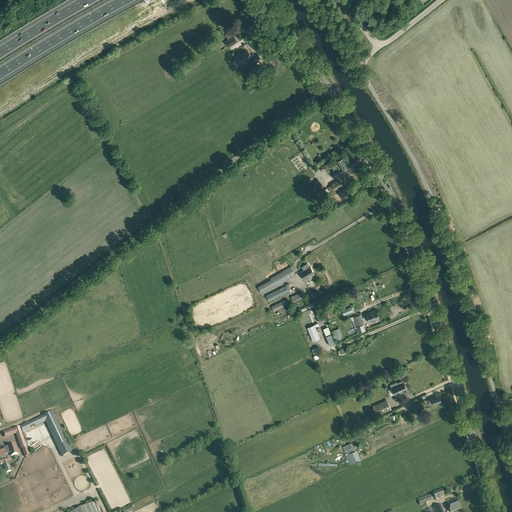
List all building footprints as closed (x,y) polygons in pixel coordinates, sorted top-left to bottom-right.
[(229,47),(234,43),(237,41),(234,36),(231,38),(225,42),(229,47)] [(239,53),(234,56),(240,64),(243,62),(244,63),(248,61),(247,59),(250,57),(249,55),(250,54),(247,50),(241,55),(239,53)] [(270,66),(276,62),(270,53),(265,57),(270,66)] [(332,167),(336,174),(340,172),(340,171),(341,171),(348,167),(343,158),(337,162),(338,164),(332,167)] [(342,181),(352,174),(350,170),(340,177),(342,181)] [(339,180),(331,184),(335,190),(337,188),(342,185),(339,180)] [(314,192),(323,186),(320,182),(312,188),(314,192)] [(263,293),(295,274),(291,266),(284,271),(286,274),(261,289),(263,293)] [(310,266),(300,272),(304,279),(314,273),(310,266)] [(266,295),(269,301),(289,291),(286,285),(266,295)] [(293,302),(304,296),(302,291),(291,297),(293,302)] [(270,314),(274,312),(287,306),(287,307),(291,305),(288,298),(268,309),(270,314)] [(376,309),(366,313),(369,322),(379,319),(376,309)] [(319,322),(325,320),(322,312),(316,314),(319,322)] [(363,324),(360,315),(353,317),(357,326),(363,324)] [(314,325),(307,328),(312,342),(320,339),(314,325)] [(338,330),(336,331),(336,330),(333,331),(337,340),(343,338),(340,332),(339,332),(338,330)] [(404,383),(403,383),(402,381),(397,383),(396,382),(390,385),(394,394),(399,392),(400,394),(406,391),(405,389),(406,388),(404,383)] [(431,399),(428,400),(430,406),(433,404),(434,405),(440,402),(438,396),(434,397),(431,398),(431,399)] [(377,416),(391,410),(386,400),(373,406),(377,416)] [(412,406),(415,412),(424,409),(422,402),(412,406)] [(53,411),(21,427),(23,432),(45,422),(47,426),(48,425),(63,456),(72,452),(57,421),(58,421),(53,411)] [(5,437),(14,435),(16,434),(21,449),(27,447),(20,427),(4,432),(5,437)] [(341,445),(346,455),(350,464),(360,460),(351,441),(345,444),(341,445)] [(19,453),(16,444),(8,447),(11,456),(19,453)] [(7,458),(0,460),(1,464),(3,463),(6,473),(11,471),(8,461),(7,458)] [(435,500),(445,496),(442,490),(418,499),(420,505),(435,499),(435,500)] [(457,499),(447,503),(450,511),(461,508),(457,499)] [(73,511),(99,511),(94,502),(73,511)]
